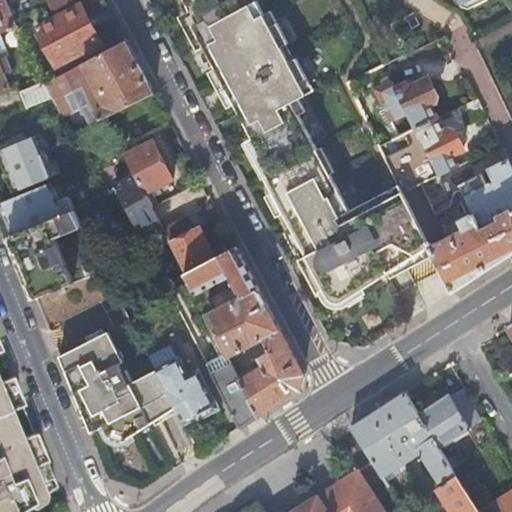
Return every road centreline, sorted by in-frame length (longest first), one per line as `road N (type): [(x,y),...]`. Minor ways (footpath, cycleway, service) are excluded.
road 1 (residential): [(127,0),(337,398)]
road 2 (residential): [(98,511),(0,274)]
road 3 (secondary): [(511,286),(337,398)]
road 4 (secondary): [(337,398),(166,511)]
road 5 (residential): [(511,131),(459,21),(430,29),(415,0)]
